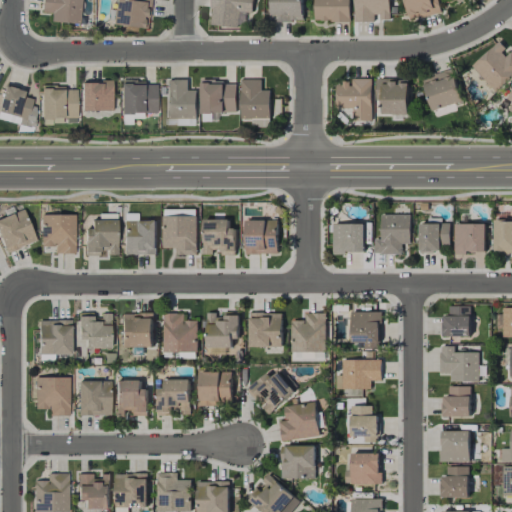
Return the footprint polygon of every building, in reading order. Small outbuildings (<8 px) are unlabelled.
[(81,0),(41,0),(41,12),(51,13),(51,22),(80,23),(80,16),(88,17),(88,8),(81,7),(81,0)] [(149,0),(114,0),(111,24),(145,28),(149,0)] [(211,0),(210,25),(238,27),(238,12),(253,13),(253,0),(211,0)] [(270,0),(271,22),(303,21),(302,0),(270,0)] [(349,0),(313,0),(315,22),(351,21),(349,0)] [(389,0),(354,0),(354,23),(374,22),(374,19),(390,18),(389,0)] [(511,77),(511,52),(509,50),(508,51),(499,41),(472,65),(496,92),(511,77)] [(423,78),(431,111),(462,103),(454,70),(423,78)] [(168,79),(167,119),(196,119),(197,90),(188,90),(188,80),(168,79)] [(408,115),(409,79),(376,79),(376,101),(382,101),(382,114),(408,115)] [(121,80),(121,113),(156,113),(157,84),(144,84),(144,80),(121,80)] [(262,80),(241,80),(241,120),(252,120),(252,126),(270,126),(270,90),(262,90),(262,80)] [(112,110),(111,81),(81,82),(82,111),(112,110)] [(236,81),(201,82),(201,113),(236,112),(236,81)] [(372,82),(336,81),(336,109),(354,109),(354,121),(371,121),(372,82)] [(0,104),(0,119),(30,127),(36,99),(23,96),(24,90),(4,85),(0,104)] [(77,90),(64,89),(64,86),(42,85),(41,123),(62,124),(62,117),(76,118),(77,90)] [(36,241),(23,209),(0,218),(0,238),(6,253),(36,241)] [(75,214),(40,214),(40,246),(54,246),(54,253),(74,253),(75,214)] [(410,214),(380,215),(381,239),(375,239),(375,254),(402,254),(402,244),(410,244),(410,214)] [(162,248),(177,248),(176,255),(196,255),(197,216),(163,215),(162,248)] [(116,219),(91,220),(91,229),(84,229),(85,256),(99,255),(99,248),(107,248),(107,255),(117,254),(116,219)] [(229,220),(204,219),(203,254),(213,254),(235,254),(236,228),(229,228),(229,220)] [(156,220),(123,220),(124,254),(156,254),(156,220)] [(277,220),(245,220),(246,254),(278,254),(277,220)] [(511,220),(494,220),(494,252),(511,252),(511,220)] [(420,223),(419,252),(441,253),(441,245),(450,245),(450,223),(420,223)] [(485,223),(454,223),(455,253),(485,253),(485,223)] [(364,253),(364,224),(333,224),(334,253),(364,253)] [(471,306),(449,306),(449,315),(442,315),(442,336),(470,337),(471,306)] [(502,337),(511,337),(511,308),(502,308),(502,337)] [(380,312),(352,311),(351,343),(364,343),(364,349),(380,349),(380,312)] [(111,348),(110,313),(96,313),(96,316),(77,316),(78,339),(84,339),(85,349),(111,348)] [(121,313),(121,347),(153,347),(153,313),(121,313)] [(197,321),(184,321),(184,313),(163,314),(163,352),(197,352),(197,321)] [(207,347),(233,348),(233,340),(239,340),(239,316),(216,316),(216,313),(207,313),(207,347)] [(250,347),(282,347),(282,313),(250,313),(250,347)] [(292,353),(326,352),(325,313),(305,313),(305,321),(291,321),(292,353)] [(71,354),(70,320),(38,320),(38,354),(71,354)] [(479,352),(455,352),(455,346),(440,346),(440,373),(450,373),(450,382),(479,381),(479,352)] [(381,380),(381,359),(343,360),(343,389),(371,389),(371,380),(381,380)] [(199,372),(200,405),(232,405),(231,372),(199,372)] [(269,413),(295,390),(278,372),(271,378),(267,372),(248,390),(269,413)] [(69,416),(68,377),(34,377),(35,409),(49,408),(49,416),(69,416)] [(190,380),(164,379),(164,389),(158,389),(157,415),(172,416),(172,412),(190,412),(190,380)] [(77,380),(77,415),(110,415),(110,381),(77,380)] [(116,415),(125,415),(125,411),(134,411),(134,416),(148,415),(147,389),(141,389),(141,380),(115,381),(116,415)] [(471,417),(470,386),(450,387),(450,396),(442,397),(443,417),(471,417)] [(320,436),(315,402),(284,407),(286,420),(279,421),(282,442),(320,436)] [(351,437),(364,436),(364,442),(378,442),(378,415),(372,415),(372,405),(350,406),(351,437)] [(470,431),(441,431),(441,462),(470,461),(470,431)] [(502,463),(511,462),(511,431),(511,448),(501,449),(502,463)] [(315,479),(315,446),(281,446),(282,479),(315,479)] [(380,484),(381,453),(352,453),(351,471),(345,471),(345,484),(380,484)] [(511,466),(502,467),(503,496),(511,496),(511,466)] [(469,467),(447,467),(447,476),(440,477),(441,497),(469,497),(469,467)] [(67,511),(67,472),(47,473),(47,480),(33,480),(33,511),(67,511)] [(84,509),(110,508),(109,473),(96,474),(96,473),(77,473),(78,500),(84,500),(84,509)] [(148,507),(147,473),(115,474),(115,508),(148,507)] [(157,511),(189,511),(190,511),(192,480),(177,479),(177,473),(158,473),(157,511)] [(259,485),(247,498),(262,511),(270,511),(273,509),(276,511),(291,511),(300,502),(268,474),(259,484),(259,485)] [(196,511),(229,511),(230,482),(197,481),(196,511)] [(380,511),(380,499),(352,499),(351,511),(380,511)]
